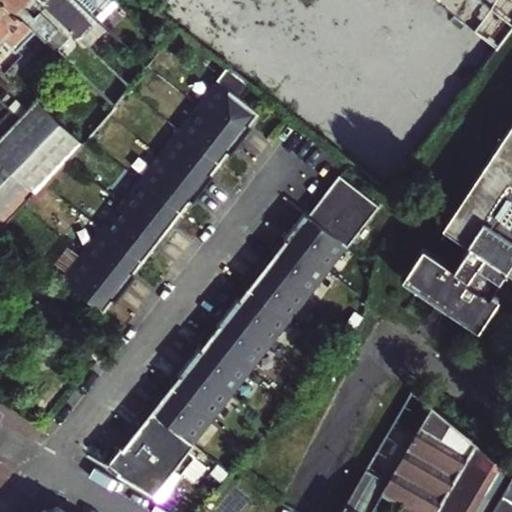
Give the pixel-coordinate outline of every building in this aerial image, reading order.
[(23,52),(18,47),(36,28),(35,26),(20,12),(6,0),(0,0),(0,64),(5,70),(23,52)] [(35,26),(53,7),(44,0),(6,0),(20,12),(35,26)] [(87,15),(70,0),(44,0),(53,7),(90,43),(95,37),(98,29),(85,17),(87,15)] [(70,0),(87,15),(92,10),(81,0),(70,0)] [(106,10),(110,5),(105,1),(101,5),(106,10)] [(257,85),(234,66),(64,274),(105,308),(116,294),(135,270),(153,249),(154,247),(156,249),(177,223),(175,221),(177,218),(194,199),(196,200),(202,193),(212,180),(217,174),(215,173),(239,143),(261,116),(264,112),(247,98),(257,85)] [(0,227),(21,205),(35,191),(39,194),(83,143),(36,99),(0,137),(0,227)] [(471,287),(500,241),(511,221),(511,128),(448,221),(472,239),(456,262),(427,243),(419,254),(471,287)] [(379,203),(344,175),(342,178),(323,202),(313,215),(309,212),(298,226),(289,237),(291,239),(286,244),(282,249),(280,247),(259,274),(261,276),(258,280),(238,305),(221,326),(207,344),(204,348),(202,346),(181,372),(183,374),(181,377),(165,396),(163,395),(159,401),(142,421),(144,423),(130,441),(125,447),(123,445),(106,465),(164,499),(197,457),(189,451),(379,203)] [(511,265),(511,221),(500,241),(471,287),(419,254),(406,273),(480,324),(501,293),(493,288),(510,264),(511,265)] [(370,511),(371,511),(405,453),(433,405),(414,388),(341,511),(370,511)] [(434,511),(446,492),(475,441),(455,423),(433,405),(405,453),(371,511),(370,511),(434,511)] [(493,511),(511,480),(511,472),(475,441),(446,492),(434,511),(493,511)] [(511,511),(511,480),(493,511),(511,511)]
